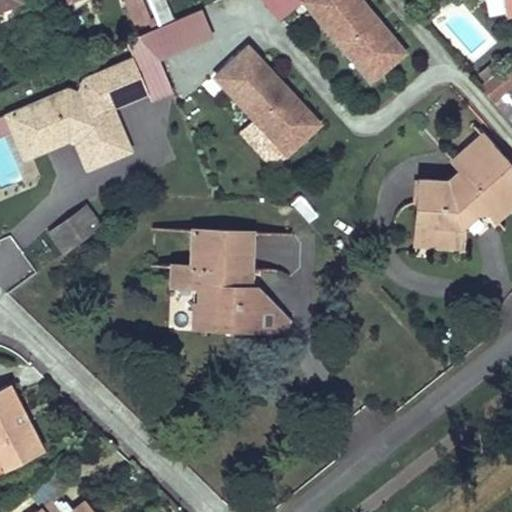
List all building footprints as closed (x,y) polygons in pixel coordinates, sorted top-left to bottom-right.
[(140,0),(124,0),(134,22),(147,17),(140,0)] [(164,0),(146,0),(157,25),(172,18),(164,0)] [(304,0),(303,1),(359,66),(375,53),(386,66),(403,52),(359,0),(304,0)] [(511,0),(502,0),(505,12),(511,11),(511,0)] [(431,2),(418,12),(426,22),(439,12),(431,2)] [(194,18),(151,37),(160,57),(203,39),(194,18)] [(217,78),(275,141),(291,127),(303,139),(319,124),(248,49),(217,78)] [(375,53),(359,66),(370,80),(386,66),(375,53)] [(71,87),(15,109),(30,145),(67,130),(84,137),(97,167),(132,152),(115,107),(149,94),(134,57),(83,78),(77,89),(71,87)] [(511,70),(507,64),(479,86),(492,102),(511,86),(511,70)] [(15,109),(6,113),(25,158),(68,140),(76,144),(87,170),(97,167),(84,137),(67,130),(30,145),(15,109)] [(291,127),(275,141),(287,154),(303,139),(291,127)] [(419,180),(416,218),(436,219),(434,244),(459,246),(461,225),(474,214),(491,215),(496,220),(496,219),(511,205),(511,178),(507,173),(511,169),(511,168),(482,133),(451,159),(460,169),(446,182),(419,180)] [(86,201),(43,229),(59,254),(102,226),(86,201)] [(436,219),(416,218),(413,243),(434,244),(436,219)] [(256,286),(249,286),(239,286),(240,268),(251,268),(253,232),(191,229),(189,265),(170,263),(169,285),(190,286),(190,278),(198,278),(197,287),(196,305),(192,305),(190,326),(253,329),(256,286)] [(239,286),(249,286),(251,268),(240,268),(239,286)] [(190,278),(190,286),(197,287),(198,278),(190,278)] [(288,319),(256,286),(253,329),(286,331),(288,319)] [(8,387),(0,390),(0,471),(40,451),(8,387)] [(90,511),(83,503),(73,511),(65,500),(63,502),(60,499),(58,500),(56,499),(53,502),(51,500),(35,511),(90,511)]
